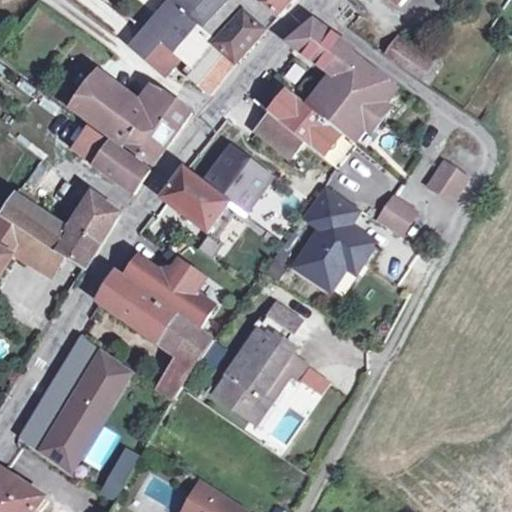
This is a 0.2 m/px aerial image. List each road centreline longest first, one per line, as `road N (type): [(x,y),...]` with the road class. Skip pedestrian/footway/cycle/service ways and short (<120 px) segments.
road 1 (residential): [(309,3),(163,176),(0,431)]
road 2 (track): [(493,144),(304,511)]
road 3 (residential): [(309,3),(493,144)]
